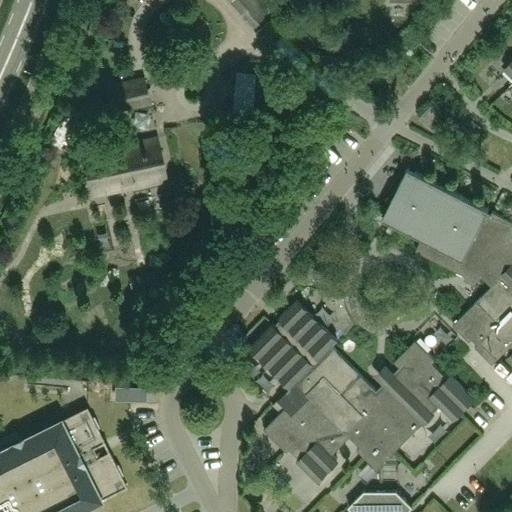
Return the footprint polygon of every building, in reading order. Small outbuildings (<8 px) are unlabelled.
[(258,31),(270,20),(252,0),(231,0),(231,1),(258,31)] [(373,83),(381,75),(370,65),(363,73),(373,83)] [(256,74),(252,114),(264,115),(268,76),(256,74)] [(150,102),(144,78),(106,86),(112,111),(150,102)] [(442,120),(438,115),(444,109),(436,101),(421,117),(433,129),(442,120)] [(92,195),(166,179),(157,138),(83,154),(92,195)] [(326,170),(335,181),(347,171),(337,160),(326,170)] [(416,250),(459,271),(478,281),(483,276),(492,286),(454,324),(493,363),(498,358),(503,353),(511,362),(511,220),(489,209),(490,208),(409,167),(383,217),(423,237),(416,250)] [(273,324),(251,346),(289,384),(291,387),(279,400),(286,407),(265,428),(288,452),(291,449),(300,458),(297,461),(317,480),(338,459),(333,454),(350,436),(361,446),(358,449),(377,469),(440,406),(453,418),(474,397),(451,374),(448,377),(433,362),(436,359),(416,340),(395,361),(401,366),(394,373),(388,368),(379,377),(385,382),(377,390),(374,386),(361,373),(333,345),(338,341),(297,300),(296,301),(273,324)] [(104,442),(86,406),(0,448),(0,511),(77,511),(126,487),(109,451),(97,456),(93,447),(104,442)] [(381,511),(381,490),(365,490),(349,507),(354,511),(381,511)] [(381,490),(381,511),(407,511),(414,506),(397,490),(381,490)]
